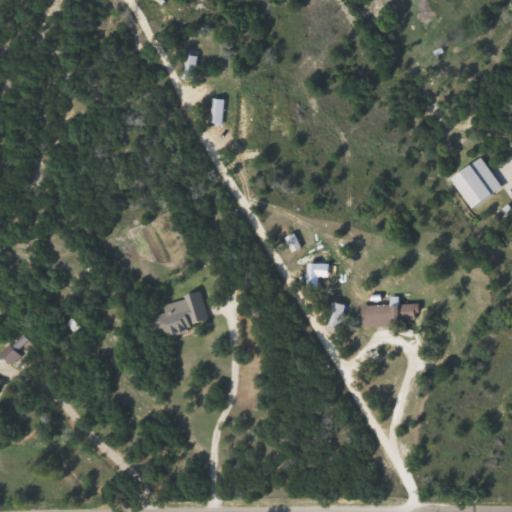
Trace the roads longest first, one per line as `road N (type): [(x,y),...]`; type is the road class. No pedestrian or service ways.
road 1 (residential): [(418,511),(193,113)]
road 2 (residential): [(193,113),(123,0)]
